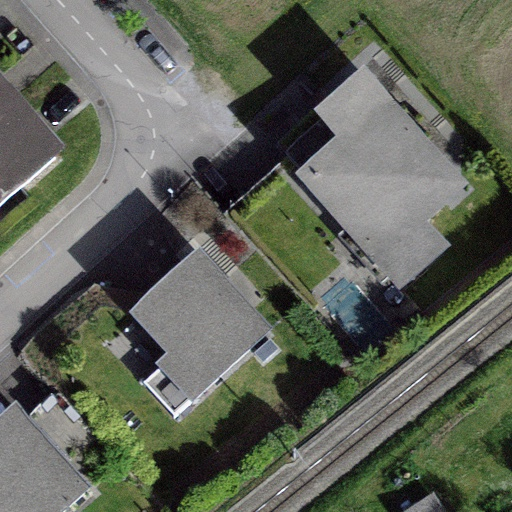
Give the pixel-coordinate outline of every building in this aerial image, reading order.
[(414,227),(455,190),(362,87),(325,120),(348,145),(307,182),(400,286),(437,252),(414,227)] [(0,206),(54,158),(0,96),(0,206)] [(195,399),(265,335),(197,261),(134,319),(172,359),(165,365),(195,399)] [(14,416),(0,428),(0,511),(62,511),(84,493),(14,416)] [(415,511),(439,511),(432,501),(415,511)]
